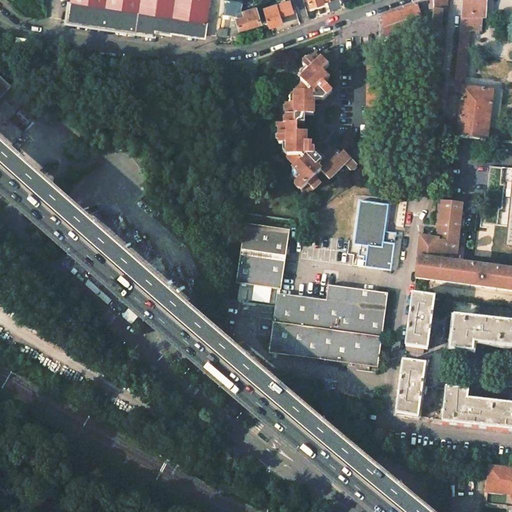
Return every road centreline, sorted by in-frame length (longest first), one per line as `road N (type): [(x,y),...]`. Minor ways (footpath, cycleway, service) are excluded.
road 1 (trunk): [(414,511),(0,153)]
road 2 (trunk): [(0,181),(382,511)]
road 3 (residential): [(400,0),(223,57),(28,36),(0,21)]
road 4 (residential): [(511,443),(399,423),(389,412),(422,185),(436,172)]
road 5 (track): [(436,172),(455,0)]
